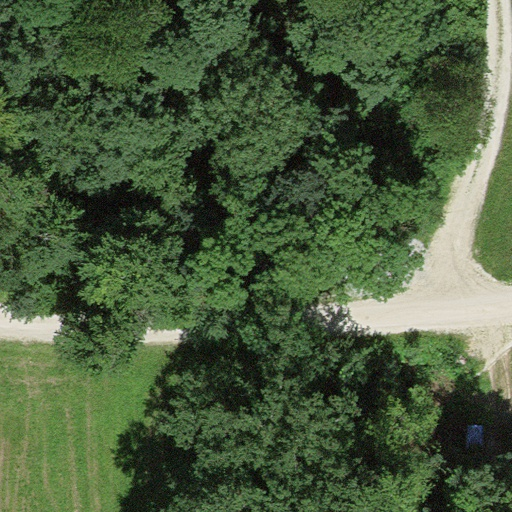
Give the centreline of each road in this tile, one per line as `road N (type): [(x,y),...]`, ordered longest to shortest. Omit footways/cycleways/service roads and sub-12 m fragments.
road 1 (track): [(0,319),(139,333),(511,304)]
road 2 (track): [(495,0),(502,64),(428,312)]
